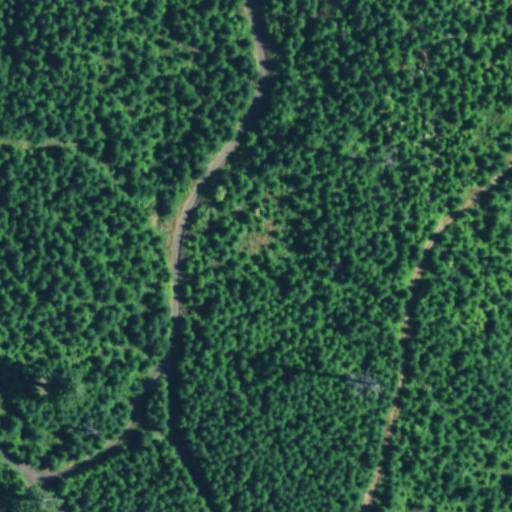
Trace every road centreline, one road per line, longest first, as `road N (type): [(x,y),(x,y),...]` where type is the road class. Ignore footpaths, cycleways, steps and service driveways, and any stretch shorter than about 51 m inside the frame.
road 1 (track): [(237,0),(253,92),(172,238),(174,348),(152,403),(202,511)]
road 2 (track): [(0,448),(38,475),(152,403)]
